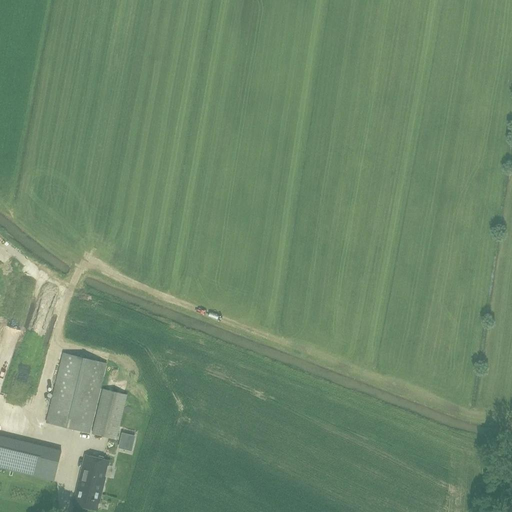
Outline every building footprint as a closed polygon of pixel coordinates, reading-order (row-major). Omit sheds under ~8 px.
[(126,332),(157,338),(160,325),(129,318),(126,332)] [(90,433),(107,364),(63,353),(47,423),(90,433)] [(0,376),(8,378),(11,355),(2,355),(1,368),(0,368),(0,376)] [(128,408),(124,407),(127,395),(103,390),(92,434),(117,440),(121,423),(124,424),(128,408)] [(140,441),(140,433),(137,433),(137,422),(129,422),(129,441),(140,441)] [(0,468),(42,479),(48,456),(0,444),(0,468)] [(98,510),(109,461),(85,455),(73,504),(73,505),(98,511),(98,510)]
